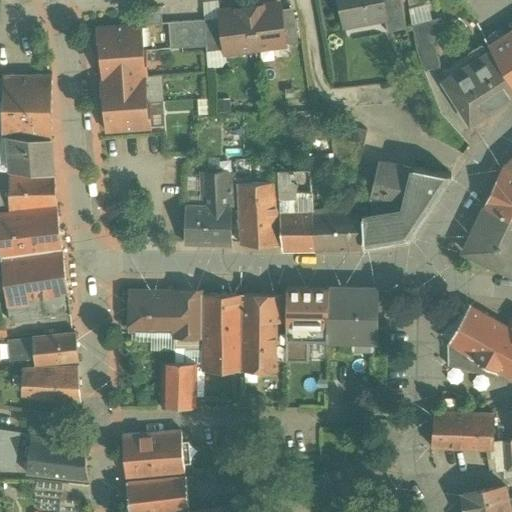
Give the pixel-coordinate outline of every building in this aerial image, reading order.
[(376,0),(335,0),(342,30),(381,22),(376,0)] [(397,0),(376,0),(381,22),(384,35),(404,30),(397,0)] [(511,0),(492,0),(511,33),(485,50),(511,95),(511,0)] [(280,50),(272,1),(245,6),(253,54),(280,50)] [(253,54),(245,6),(218,10),(225,58),(253,54)] [(442,35),(441,19),(426,20),(426,6),(408,7),(411,58),(428,57),(427,36),(442,35)] [(164,21),(166,48),(199,46),(198,20),(164,21)] [(144,25),(79,32),(90,138),(154,132),(144,25)] [(511,95),(484,51),(435,81),(464,128),(511,97),(511,95)] [(47,77),(0,77),(0,134),(48,134),(47,77)] [(48,134),(0,134),(0,174),(48,168),(48,134)] [(243,167),(242,143),(221,143),(221,167),(243,167)] [(511,151),(494,167),(511,175),(511,151)] [(362,196),(388,202),(359,207),(361,248),(407,241),(450,176),(373,157),(362,196)] [(511,175),(494,167),(475,208),(511,224),(511,175)] [(48,168),(0,174),(0,213),(52,205),(48,168)] [(187,206),(186,243),(232,245),(230,207),(228,208),(226,173),(202,174),(203,195),(205,195),(206,207),(187,206)] [(276,182),(237,183),(241,244),(279,245),(276,182)] [(305,209),(280,209),(283,250),(315,249),(312,211),(312,192),(304,192),(305,209)] [(0,213),(0,292),(4,322),(67,315),(52,205),(0,213)] [(312,211),(315,249),(361,248),(359,207),(312,211)] [(511,262),(511,224),(475,208),(455,251),(506,275),(511,262)] [(195,293),(127,291),(126,330),(170,332),(169,340),(193,340),(195,293)] [(237,294),(199,294),(198,370),(236,370),(237,294)] [(281,295),(237,294),(236,370),(280,371),(281,295)] [(323,295),(281,295),(280,361),(295,361),(295,342),(323,342),(323,295)] [(368,296),(323,295),(323,342),(367,343),(368,296)] [(501,324),(465,305),(444,345),(511,381),(511,378),(511,310),(509,309),(501,324)] [(75,328),(22,334),(24,366),(78,367),(75,328)] [(194,362),(157,361),(155,406),(193,408),(194,362)] [(15,366),(14,402),(77,404),(78,367),(24,366),(15,366)] [(486,415),(429,414),(428,448),(486,448),(486,415)] [(91,436),(19,429),(16,473),(87,479),(91,436)] [(182,432),(121,436),(123,473),(184,469),(182,432)] [(123,473),(126,511),(219,511),(219,504),(188,507),(184,469),(123,473)] [(447,488),(452,511),(505,511),(498,477),(447,488)]
